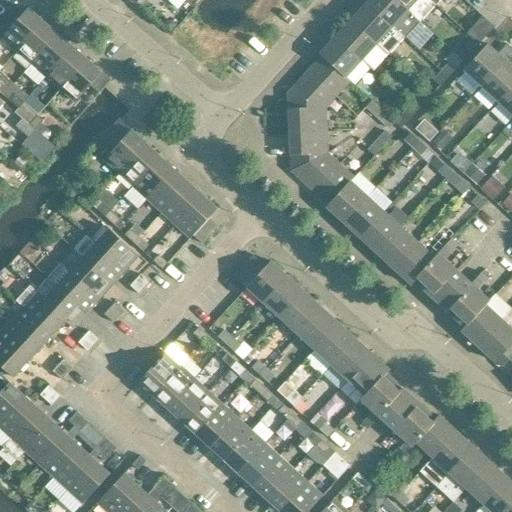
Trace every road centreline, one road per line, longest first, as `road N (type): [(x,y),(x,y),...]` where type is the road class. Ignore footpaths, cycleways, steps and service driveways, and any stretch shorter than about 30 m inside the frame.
road 1 (residential): [(220,511),(99,395),(259,213)]
road 2 (residential): [(511,410),(444,350),(401,340),(259,213)]
road 3 (residential): [(225,112),(97,0)]
road 4 (residential): [(225,112),(327,0)]
road 5 (residential): [(259,213),(195,152),(225,112)]
